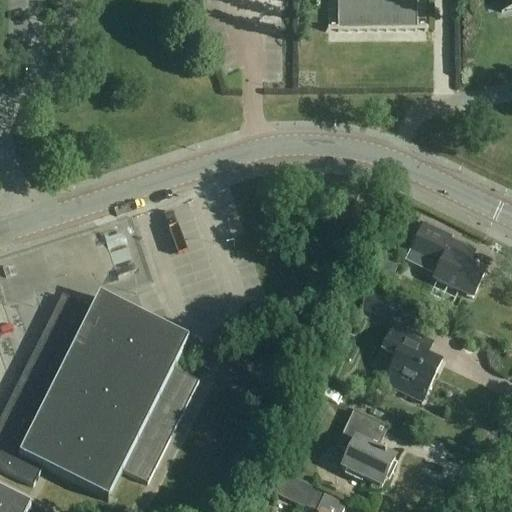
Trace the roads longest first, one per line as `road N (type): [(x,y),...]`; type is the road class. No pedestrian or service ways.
road 1 (tertiary): [(28,224),(270,146),(349,149),(394,162)]
road 2 (residential): [(511,92),(425,105),(394,162)]
road 3 (tertiary): [(394,162),(511,216)]
